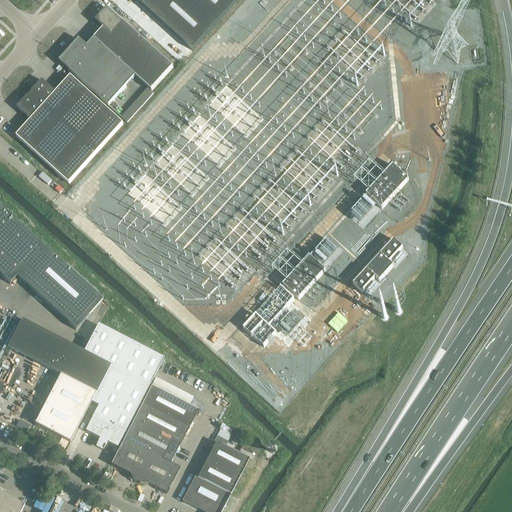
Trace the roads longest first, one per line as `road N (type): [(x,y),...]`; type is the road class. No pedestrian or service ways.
road 1 (motorway): [(511,168),(483,262),(344,511)]
road 2 (motorway): [(511,269),(350,511)]
road 3 (motorway): [(388,511),(511,325)]
road 4 (motorway): [(393,511),(435,474),(511,370)]
road 5 (unclassified): [(128,511),(0,443)]
